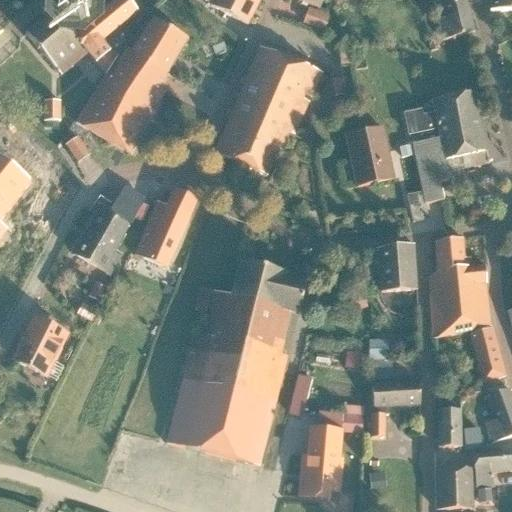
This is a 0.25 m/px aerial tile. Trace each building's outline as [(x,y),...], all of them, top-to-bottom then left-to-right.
[(58,0),(57,13),(66,23),(80,25),(91,16),(93,1),(91,0),(58,0)] [(251,29),(263,0),(213,0),(209,10),(251,29)] [(322,11),(326,0),(295,0),(322,11)] [(481,40),(472,0),(451,0),(456,23),(444,26),(449,47),(481,40)] [(511,0),(498,0),(498,13),(511,14),(511,0)] [(145,17),(132,3),(84,44),(91,52),(105,68),(116,58),(108,49),(145,17)] [(306,22),(328,27),(331,14),(310,9),(306,22)] [(58,14),(26,42),(58,80),(91,52),(84,44),(58,14)] [(191,43),(154,24),(136,57),(173,77),(191,43)] [(224,39),(211,43),(213,53),(226,50),(224,39)] [(349,45),(339,46),(340,64),(350,63),(349,45)] [(322,76),(260,50),(215,155),(267,178),(279,148),(285,151),(292,136),(296,138),(322,76)] [(169,93),(173,77),(136,57),(130,54),(124,66),(118,63),(82,130),(135,158),(169,93)] [(493,169),(478,97),(433,106),(436,119),(424,121),(423,115),(405,118),(410,141),(440,134),(442,144),(400,153),(402,163),(417,160),(424,196),(427,209),(448,204),(445,190),(456,188),(454,177),(493,169)] [(61,102),(45,102),(44,123),(61,123),(61,102)] [(349,141),(360,193),(399,185),(387,133),(349,141)] [(81,138),(67,148),(79,165),(93,155),(81,138)] [(0,212),(13,223),(41,188),(0,154),(0,212)] [(176,273),(209,198),(180,185),(169,210),(160,207),(138,256),(176,273)] [(119,256),(146,205),(125,194),(113,218),(100,211),(75,259),(116,280),(127,260),(119,256)] [(424,196),(407,200),(413,228),(430,224),(427,209),(424,196)] [(0,307),(1,306),(0,305),(0,260),(24,232),(13,223),(0,212),(0,307)] [(429,279),(438,342),(495,334),(486,272),(477,273),(475,259),(467,260),(465,246),(436,250),(440,278),(429,279)] [(418,248),(377,252),(381,299),(422,295),(418,248)] [(174,438),(259,462),(309,282),(243,263),(233,298),(202,289),(195,313),(208,317),(174,438)] [(96,284),(90,298),(101,303),(108,289),(96,284)] [(85,302),(79,317),(92,322),(98,308),(85,302)] [(73,340),(38,321),(16,362),(52,380),(73,340)] [(469,346),(481,383),(506,376),(495,338),(469,346)] [(300,365),(297,389),(307,390),(309,366),(300,365)] [(487,391),(510,387),(509,378),(486,382),(487,391)] [(420,382),(372,383),(373,441),(391,441),(391,415),(421,415),(420,382)] [(511,439),(511,407),(509,398),(485,407),(492,426),(484,429),(490,447),(511,439)] [(459,410),(437,409),(437,430),(458,431),(459,410)] [(457,450),(458,431),(437,430),(437,449),(457,450)] [(310,434),(303,504),(325,506),(327,511),(349,511),(351,497),(345,494),(348,463),(345,462),(348,438),(310,434)] [(511,472),(511,452),(478,454),(480,493),(498,492),(498,473),(511,472)] [(473,511),(473,471),(437,471),(437,511),(473,511)]
